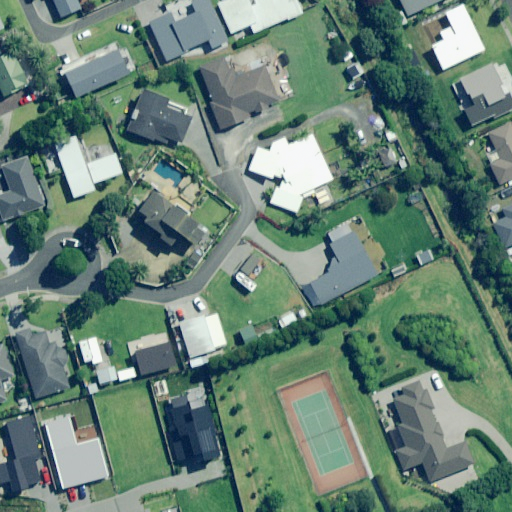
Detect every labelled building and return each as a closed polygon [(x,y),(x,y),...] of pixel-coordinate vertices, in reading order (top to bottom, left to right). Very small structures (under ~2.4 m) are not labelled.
[(52,0),(61,19),(81,9),(76,0),(52,0)] [(228,42),(208,0),(195,0),(193,1),(192,0),(176,0),(166,5),(165,3),(142,13),(165,63),(188,53),(187,51),(208,41),(212,50),(228,42)] [(227,0),(217,5),(231,35),(250,26),(253,35),(301,13),(295,0),(256,0),(249,3),(247,0),(227,0)] [(399,0),(407,17),(443,0),(399,0)] [(484,51),(462,6),(444,15),(451,29),(440,34),(444,41),(431,47),(443,71),(484,51)] [(136,72),(125,48),(119,50),(116,43),(61,67),(75,99),(136,72)] [(28,87),(12,53),(0,58),(0,90),(3,98),(28,87)] [(254,112),(255,115),(269,109),(268,106),(278,103),(264,67),(235,78),(232,69),(228,71),(224,59),(199,69),(222,129),(250,119),(248,114),(254,112)] [(167,101),(140,91),(126,131),(176,149),(178,143),(182,145),(191,118),(185,116),(187,108),(176,104),(167,101)] [(508,182),(510,187),(511,185),(511,130),(509,125),(487,135),(500,161),(490,166),(499,186),(508,182)] [(333,181),(313,135),(288,147),(284,139),(273,143),(269,153),(257,148),(248,171),(271,180),(272,175),(284,180),(280,189),(276,188),(269,203),(296,214),(302,200),(315,194),(313,190),(333,181)] [(80,154),(75,139),(39,151),(47,175),(63,170),(73,199),(94,192),(92,185),(122,175),(111,144),(80,154)] [(396,164),(390,148),(378,153),(385,169),(396,164)] [(45,207),(28,159),(2,168),(11,193),(0,196),(0,209),(4,222),(45,207)] [(151,192),(136,212),(143,217),(141,221),(172,244),(179,236),(194,247),(205,232),(189,220),(196,210),(178,197),(171,207),(151,192)] [(493,225),(504,249),(511,245),(511,205),(502,210),(506,219),(493,225)] [(330,248),(336,257),(328,273),(303,288),(317,311),(377,276),(353,234),(330,248)] [(433,261),(429,251),(416,257),(421,267),(433,261)] [(214,352),(203,317),(178,324),(189,359),(214,352)] [(125,345),(120,328),(100,333),(105,350),(125,345)] [(30,329),(16,333),(34,400),(69,390),(63,369),(64,368),(65,366),(66,365),(66,363),(67,362),(67,360),(67,358),(66,357),(66,355),(65,354),(64,353),(62,351),(61,351),(59,350),(58,350),(56,342),(49,344),(46,333),(32,337),(30,329)] [(103,363),(96,339),(79,344),(84,363),(91,361),(92,366),(103,363)] [(0,346),(0,404),(8,402),(1,382),(14,378),(4,345),(0,346)] [(116,381),(112,367),(95,372),(99,385),(116,381)] [(434,410),(427,390),(426,388),(422,389),(420,382),(401,389),(404,396),(393,400),(402,425),(399,427),(407,448),(396,452),(404,471),(423,464),(430,483),(475,466),(465,442),(447,449),(432,411),(434,410)] [(181,511),(182,505),(160,503),(158,511),(181,511)]
